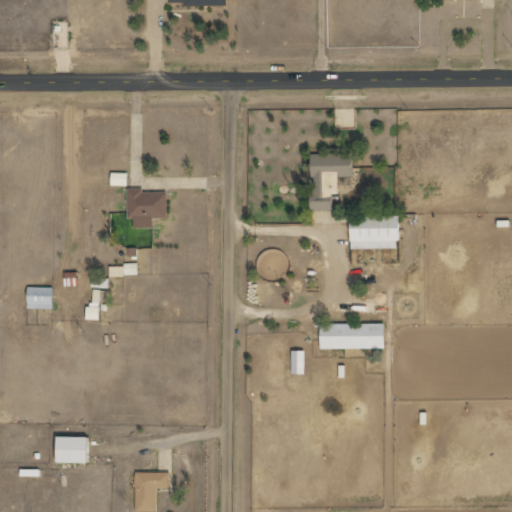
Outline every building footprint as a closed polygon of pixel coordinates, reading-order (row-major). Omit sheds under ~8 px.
[(355,154),(312,155),(314,211),(335,210),(334,195),(341,194),(341,177),(356,177),(355,154)] [(113,186),(129,187),(129,174),(113,173),(113,186)] [(169,218),(169,192),(146,193),(145,189),(129,189),(129,219),(135,219),(136,228),(155,228),(155,219),(169,218)] [(400,216),(352,217),(353,249),(401,249),(400,216)] [(139,266),(111,266),(111,277),(139,276),(139,266)] [(110,288),(110,279),(95,279),(94,288),(110,288)] [(55,310),(55,288),(30,287),(29,309),(55,310)] [(94,306),(106,307),(106,290),(94,290),(94,306)] [(102,308),(88,307),(88,320),(102,321),(102,308)] [(322,349),(387,349),(387,324),(322,324),(322,349)] [(306,351),(293,351),(293,375),(306,375),(306,351)] [(60,464),(91,464),(91,438),(60,438),(60,464)] [(172,473),(137,473),(137,511),(159,511),(159,489),(172,489),(172,473)]
